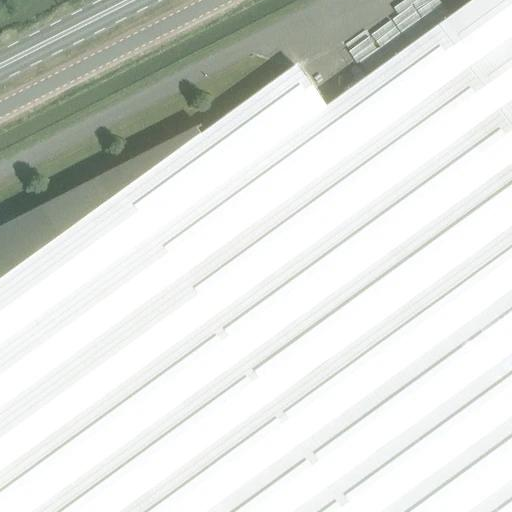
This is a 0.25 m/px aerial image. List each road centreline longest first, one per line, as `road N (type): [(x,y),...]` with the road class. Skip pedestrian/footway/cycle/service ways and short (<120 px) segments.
road 1 (unclassified): [(0,110),(217,0)]
road 2 (primary): [(0,66),(132,0)]
